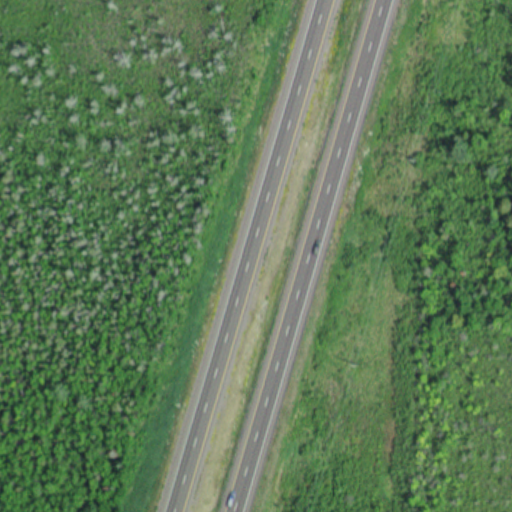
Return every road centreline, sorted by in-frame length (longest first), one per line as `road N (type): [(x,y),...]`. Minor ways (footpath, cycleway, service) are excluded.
road 1 (trunk): [(321,0),(170,511)]
road 2 (trunk): [(235,511),(385,0)]
